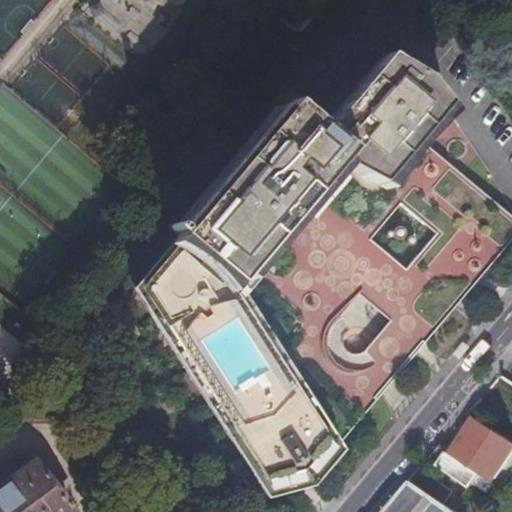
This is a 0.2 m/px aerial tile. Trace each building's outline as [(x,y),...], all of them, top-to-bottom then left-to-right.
[(81,0),(0,0),(0,73),(2,71),(13,81),(81,0)] [(421,75),(383,53),(320,129),(287,101),(177,234),(184,239),(142,289),(267,490),(330,450),(413,351),(511,232),(511,205),(415,136),(443,103),(421,75)] [(101,386),(71,363),(63,373),(93,396),(101,386)] [(450,452),(478,471),(493,480),(501,486),(511,470),(511,443),(500,436),(501,435),(473,417),(462,434),(450,452)] [(439,445),(428,458),(469,484),(478,471),(450,452),(439,445)] [(0,487),(0,511),(70,511),(33,462),(17,474),(0,487)] [(0,487),(17,474),(8,462),(0,468),(0,487)] [(420,468),(409,480),(443,503),(452,490),(420,468)] [(382,511),(455,511),(443,503),(409,480),(382,511)]
